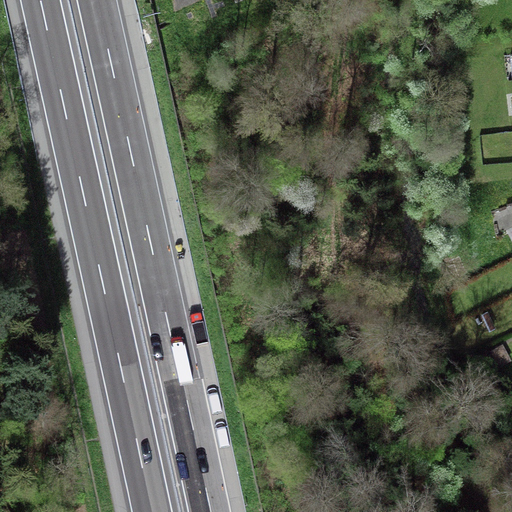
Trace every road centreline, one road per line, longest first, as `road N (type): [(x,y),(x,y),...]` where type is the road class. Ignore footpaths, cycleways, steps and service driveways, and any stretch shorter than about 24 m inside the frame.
road 1 (motorway): [(210,511),(97,0)]
road 2 (motorway): [(40,0),(151,511)]
